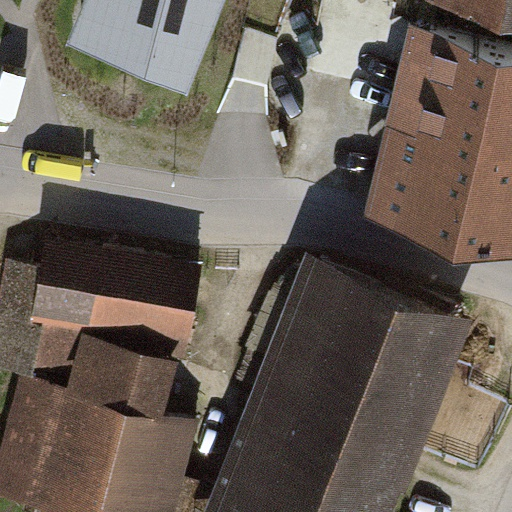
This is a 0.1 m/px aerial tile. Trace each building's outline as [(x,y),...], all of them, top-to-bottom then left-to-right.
[(91,0),(84,19),(187,59),(210,0),(91,0)] [(511,39),(433,20),(419,76),(393,184),(388,207),(511,236),(511,39)] [(259,30),(235,105),(260,113),(284,38),(259,30)] [(9,254),(0,293),(0,362),(18,367),(0,444),(0,488),(100,511),(175,511),(200,408),(169,401),(201,264),(47,228),(40,261),(9,254)] [(293,245),(237,383),(406,451),(462,313),(293,245)] [(381,511),(406,451),(237,383),(184,511),(381,511)]
